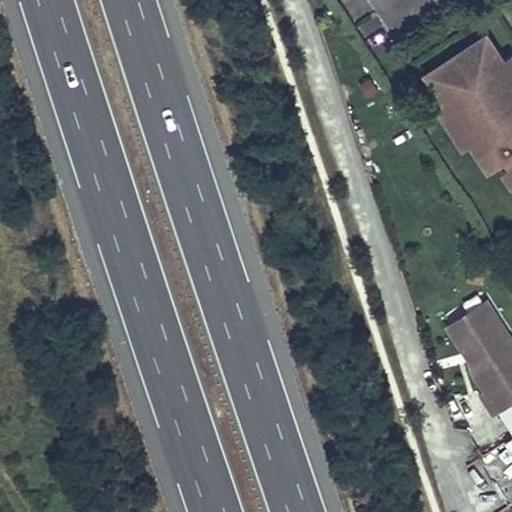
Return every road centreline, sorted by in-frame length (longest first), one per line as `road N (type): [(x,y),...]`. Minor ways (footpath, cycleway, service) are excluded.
road 1 (residential): [(294,0),(468,511)]
road 2 (motorway): [(51,0),(220,511)]
road 3 (motorway): [(301,511),(133,0)]
